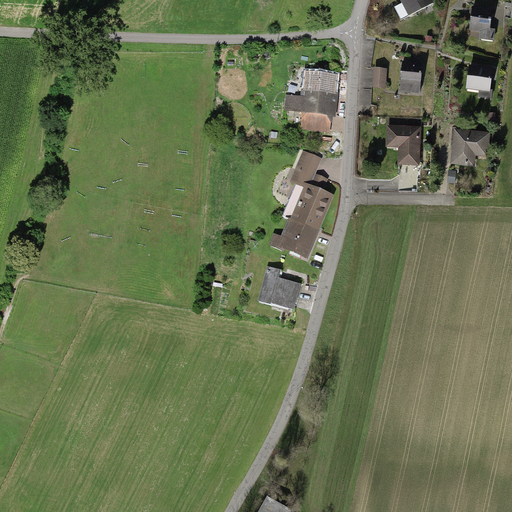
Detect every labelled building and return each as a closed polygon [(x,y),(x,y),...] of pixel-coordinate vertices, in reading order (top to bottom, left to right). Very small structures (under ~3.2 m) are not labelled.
[(400,0),(402,4),(399,5),(406,19),(434,5),(430,0),(400,0)] [(492,10),(473,8),(470,31),(480,32),(479,40),(493,42),(495,29),(490,29),(491,19),(492,10)] [(423,65),(403,62),(400,94),(420,96),(422,73),(423,65)] [(493,71),(470,68),(467,91),(490,93),(492,78),(493,71)] [(387,70),(373,70),(372,90),(386,91),(387,70)] [(304,90),(301,90),(301,96),(286,94),(284,111),(302,113),(300,129),(331,132),(333,118),(337,118),(339,93),(337,93),(339,75),(333,75),(306,72),(304,90)] [(421,129),(388,127),(386,148),(398,149),(397,166),(419,167),(420,145),(421,129)] [(466,131),(455,129),(451,166),(474,168),(476,157),(488,159),(491,133),(466,131)] [(322,159),(302,151),(289,182),(297,185),(284,216),(291,219),(283,238),(274,235),(269,247),(276,249),(277,248),(308,260),(334,196),(324,192),(328,180),(315,175),(322,159)] [(278,278),(280,271),(268,268),(259,300),(294,310),(301,284),(278,278)] [(292,511),(294,510),(269,497),(260,511),(292,511)]
